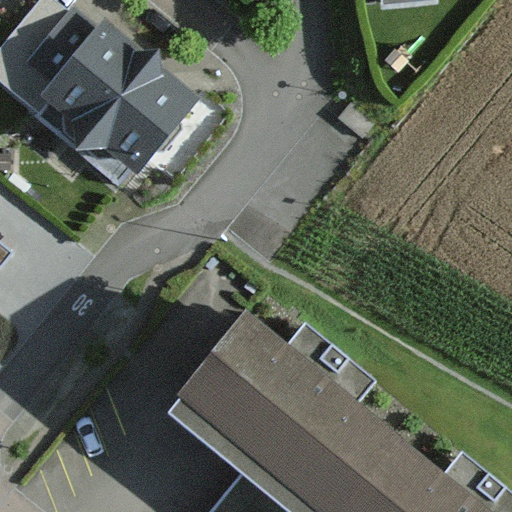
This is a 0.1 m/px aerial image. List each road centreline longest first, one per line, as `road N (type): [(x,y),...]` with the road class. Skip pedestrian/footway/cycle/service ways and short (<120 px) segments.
road 1 (residential): [(302,91),(212,211),(120,267),(0,412)]
road 2 (residential): [(195,0),(302,91)]
